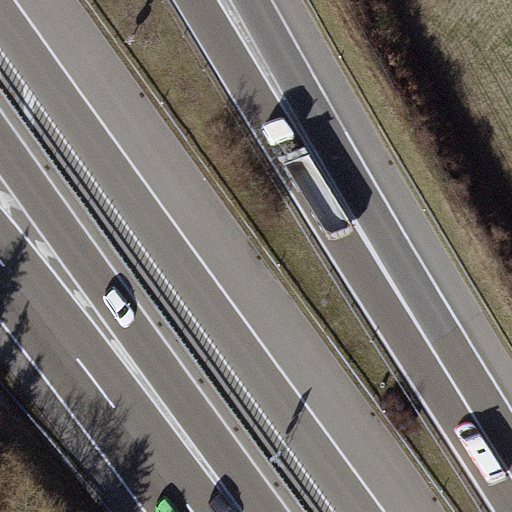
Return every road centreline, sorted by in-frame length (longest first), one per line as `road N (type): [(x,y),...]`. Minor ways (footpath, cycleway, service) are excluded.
road 1 (motorway): [(360,511),(0,12)]
road 2 (motorway): [(0,141),(261,511)]
road 3 (motorway): [(409,309),(280,137),(197,0)]
road 4 (motorway): [(409,309),(253,0)]
road 5 (motorway): [(0,260),(193,511)]
road 6 (motorway): [(511,475),(409,309)]
